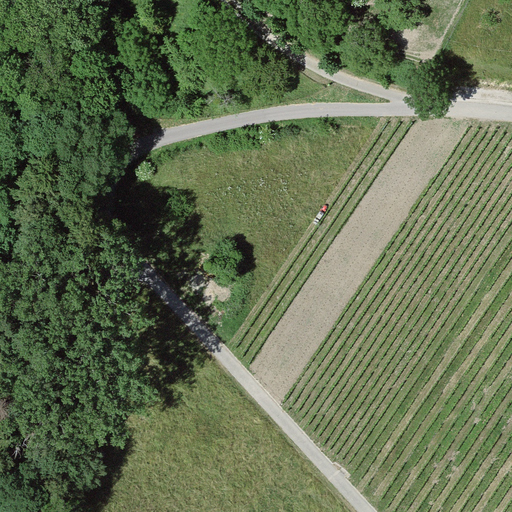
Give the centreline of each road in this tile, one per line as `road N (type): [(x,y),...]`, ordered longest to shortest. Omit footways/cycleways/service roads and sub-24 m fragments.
road 1 (track): [(125,241),(103,200),(108,176),(152,139),(244,112),(454,107),(323,68),(282,45)]
road 2 (track): [(125,241),(368,511)]
road 3 (track): [(62,511),(107,353),(125,241)]
